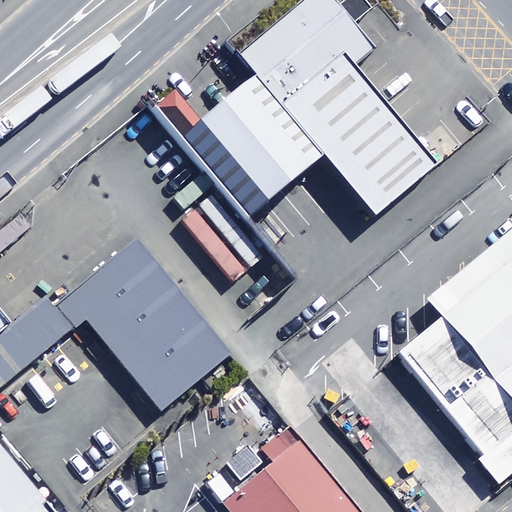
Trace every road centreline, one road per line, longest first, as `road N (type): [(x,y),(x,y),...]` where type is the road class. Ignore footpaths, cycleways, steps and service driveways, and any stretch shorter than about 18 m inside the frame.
road 1 (trunk): [(186,0),(0,158)]
road 2 (trunk): [(0,89),(123,0)]
